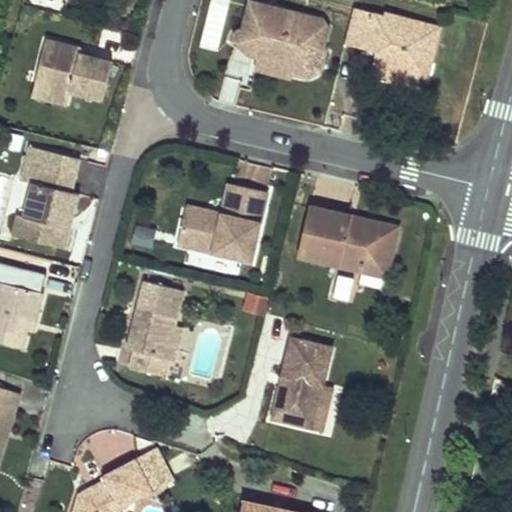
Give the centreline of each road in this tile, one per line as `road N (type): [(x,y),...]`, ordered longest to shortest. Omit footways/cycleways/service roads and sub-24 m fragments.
road 1 (residential): [(91,418),(81,337),(125,157),(144,129),(182,105)]
road 2 (residential): [(489,185),(414,511)]
road 3 (residential): [(182,105),(215,124),(489,185)]
